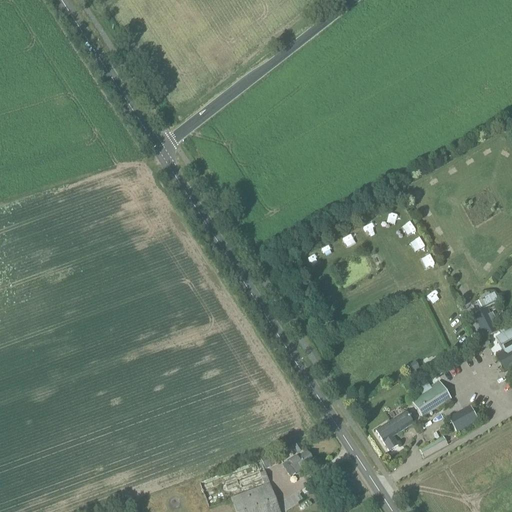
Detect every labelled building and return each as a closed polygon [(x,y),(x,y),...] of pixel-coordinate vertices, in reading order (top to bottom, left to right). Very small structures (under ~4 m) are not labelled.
[(497,301),(494,294),(481,301),(484,307),(497,301)] [(485,339),(499,331),(486,310),(472,318),(485,339)] [(511,353),(511,329),(496,339),(506,357),(511,353)] [(504,373),(511,368),(511,353),(506,357),(503,352),(495,356),(504,373)] [(406,368),(410,375),(416,371),(419,369),(415,362),(406,368)] [(439,382),(409,401),(422,420),(451,401),(439,382)] [(470,408),(448,420),(450,424),(446,426),(449,431),(453,429),(456,435),(478,424),(470,408)] [(393,438),(413,425),(405,413),(376,432),(389,452),(398,446),(393,438)] [(424,460),(448,447),(443,438),(419,451),(424,460)] [(282,466),(290,478),(313,463),(307,453),(297,459),(296,457),(288,462),(282,466)] [(277,464),(274,458),(272,454),(260,460),(265,471),(277,465),(277,464)] [(279,511),(270,486),(270,484),(269,484),(266,474),(260,476),(264,488),(231,500),(234,511),(279,511)] [(303,502),(311,497),(308,493),(301,498),(303,502)]
